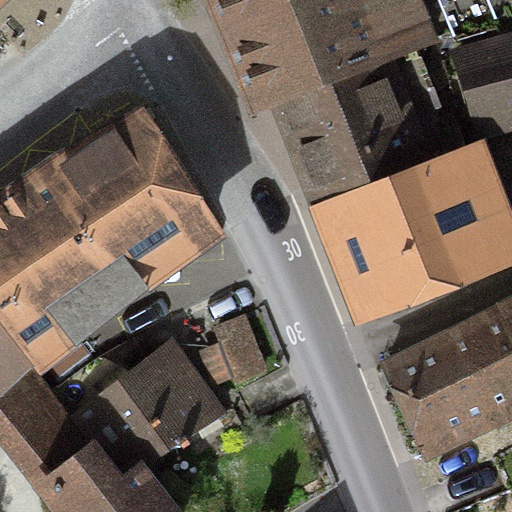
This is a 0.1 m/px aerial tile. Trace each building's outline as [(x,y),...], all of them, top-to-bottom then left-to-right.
[(220,0),(266,114),(278,109),(409,55),(447,39),(430,0),(220,0)] [(511,43),(462,55),(480,126),(511,118),(511,43)] [(319,206),(447,153),(409,55),(278,109),(319,206)] [(0,201),(0,326),(39,374),(148,288),(225,236),(149,114),(0,201)] [(319,206),(357,319),(494,266),(447,153),(319,206)] [(511,305),(503,310),(511,328),(511,305)] [(490,425),(511,414),(511,328),(503,310),(447,337),(490,425)] [(245,316),(217,327),(238,381),(266,370),(245,316)] [(39,374),(0,326),(0,418),(43,378),(39,374)] [(430,454),(490,425),(447,337),(387,366),(430,454)] [(137,377),(81,425),(122,481),(136,471),(220,416),(171,344),(131,369),(137,377)] [(166,511),(136,471),(122,481),(117,485),(93,452),(46,484),(67,511),(166,511)]
